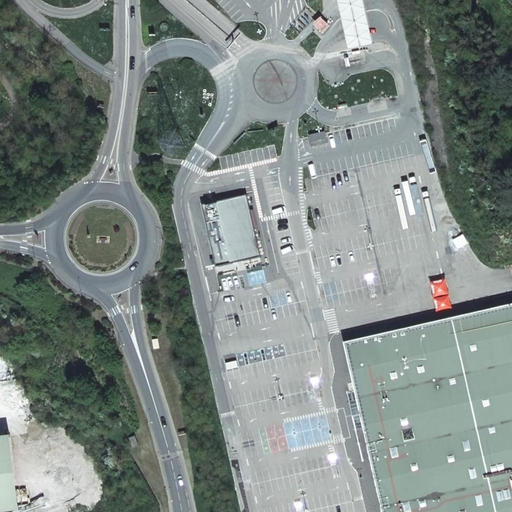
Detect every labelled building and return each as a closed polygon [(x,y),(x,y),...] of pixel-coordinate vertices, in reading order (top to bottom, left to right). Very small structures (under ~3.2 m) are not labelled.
[(363,0),(337,0),(348,49),(373,44),(363,0)] [(324,22),(318,27),(322,31),(328,25),(324,22)] [(200,197),(215,267),(218,277),(263,266),(260,256),(247,194),(218,201),(216,194),(200,197)] [(511,511),(511,303),(343,342),(354,390),(363,428),(382,511),(511,511)] [(307,380),(312,401),(318,400),(313,378),(307,380)] [(356,429),(363,428),(354,390),(347,391),(356,429)] [(0,433),(0,510),(18,508),(9,432),(0,433)] [(134,435),(128,437),(131,447),(138,445),(134,435)]
